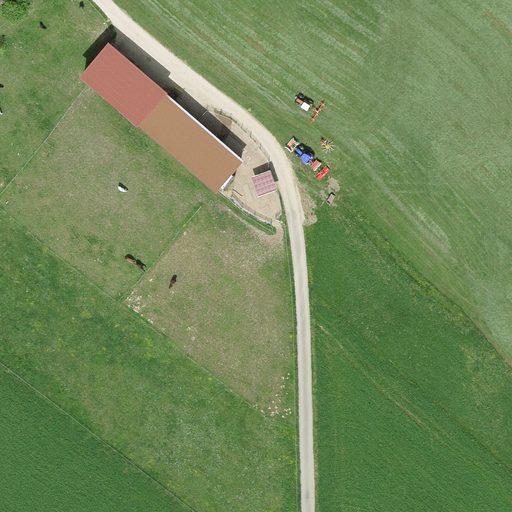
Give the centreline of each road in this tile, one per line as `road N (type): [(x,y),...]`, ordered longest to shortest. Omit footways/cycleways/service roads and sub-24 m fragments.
road 1 (track): [(310,511),(302,255),(286,184),(264,143)]
road 2 (track): [(109,0),(166,63),(264,143)]
